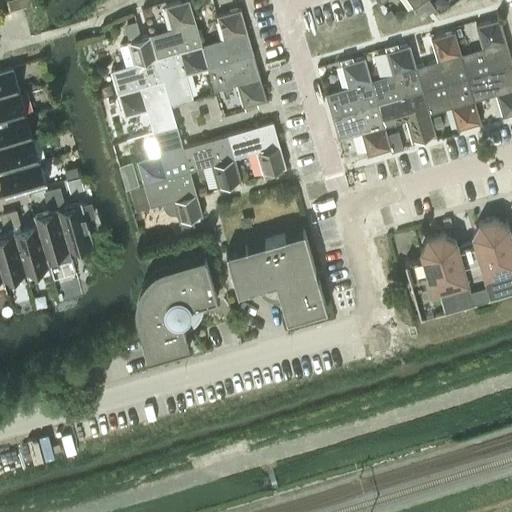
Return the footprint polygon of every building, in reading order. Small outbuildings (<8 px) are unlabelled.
[(15,0),(6,0),(9,9),(17,7),(15,0)] [(171,27),(149,33),(156,56),(201,43),(188,0),(179,0),(164,4),(171,27)] [(435,6),(430,0),(422,0),(413,6),(420,16),(435,6)] [(434,0),(440,9),(448,2),(446,0),(434,0)] [(150,5),(142,7),(144,14),(150,13),(151,10),(150,5)] [(223,37),(201,43),(207,66),(253,53),(240,7),(216,14),(223,37)] [(390,9),(385,12),(391,21),(396,18),(390,9)] [(460,52),(467,75),(511,62),(511,61),(499,17),(475,23),(482,46),(460,52)] [(415,65),(422,88),(467,75),(460,52),(454,30),(430,36),(437,59),(415,65)] [(110,69),(117,92),(163,79),(156,56),(149,33),(126,40),(127,41),(119,43),(125,64),(110,69)] [(201,43),(156,56),(163,79),(169,102),(192,95),(186,72),(207,66),(201,43)] [(370,78),(377,101),(422,88),(415,65),(409,43),(398,46),(386,49),(385,49),(392,72),(370,78)] [(253,53),(207,66),(214,89),(236,82),(242,105),(244,105),(256,101),(266,98),(253,53)] [(324,91),(331,114),(377,101),(370,78),(364,56),(353,59),(341,62),(340,62),(347,85),(324,91)] [(511,111),(511,62),(467,75),(474,98),(495,92),(502,115),(511,111)] [(0,95),(19,90),(12,66),(0,69),(0,95)] [(480,121),(474,98),(467,75),(422,88),(429,111),(450,105),(457,128),(480,121)] [(169,102),(163,79),(117,92),(124,115),(146,108),(152,130),(176,123),(169,102)] [(109,83),(101,86),(104,95),(112,92),(109,83)] [(430,117),(429,111),(422,88),(377,101),(384,124),(405,118),(412,140),(435,134),(433,126),(430,117)] [(0,95),(0,120),(25,113),(19,90),(0,95)] [(384,124),(377,101),(331,114),(338,138),(360,131),(367,153),(390,147),(386,132),(384,124)] [(25,113),(0,120),(0,145),(32,136),(25,113)] [(439,115),(430,117),(433,126),(442,124),(439,115)] [(272,119),(227,132),(234,156),(255,150),(262,172),(286,165),(272,119)] [(143,182),(189,169),(182,145),(176,123),(152,130),(159,152),(136,158),(143,182)] [(398,128),(386,132),(390,147),(391,150),(403,147),(398,128)] [(227,132),(182,145),(189,169),(211,163),(217,185),(218,185),(230,181),(240,178),(234,156),(227,132)] [(0,145),(0,170),(39,159),(32,136),(0,145)] [(357,151),(343,155),(346,164),(359,160),(357,151)] [(39,159),(0,170),(0,177),(5,195),(46,183),(39,159)] [(76,165),(64,168),(67,176),(79,173),(76,165)] [(202,214),(189,169),(143,182),(150,205),(172,198),(179,221),(202,214)] [(135,171),(122,175),(126,186),(138,183),(135,171)] [(80,175),(67,179),(70,190),(83,186),(80,175)] [(204,185),(195,187),(197,195),(207,192),(204,185)] [(58,187),(51,189),(55,201),(56,207),(68,248),(92,241),(81,200),(63,205),(58,187)] [(55,201),(51,189),(45,191),(48,203),(55,201)] [(46,254),(68,248),(56,207),(32,214),(35,224),(36,223),(45,254),(46,254)] [(8,212),(11,224),(18,222),(15,210),(8,212)] [(11,224),(8,212),(1,214),(5,226),(11,224)] [(457,244),(472,298),(473,298),(473,296),(489,292),(489,293),(511,286),(511,240),(509,229),(510,229),(508,222),(494,215),(479,219),(472,233),(474,240),(457,244)] [(49,264),(46,254),(45,254),(36,223),(35,224),(13,230),(25,271),(49,264)] [(237,290),(260,284),(260,285),(261,287),(262,289),(264,290),(265,292),(267,293),(269,294),(271,294),(273,295),(275,295),(277,295),(279,294),(286,317),(326,305),(303,227),(225,250),(237,290)] [(0,270),(2,277),(25,271),(13,230),(0,233),(0,270)] [(457,244),(455,237),(442,230),(427,234),(419,248),(421,255),(404,260),(411,283),(409,283),(411,291),(413,290),(419,313),(421,313),(420,311),(436,307),(437,308),(472,298),(457,244)] [(198,304),(198,301),(216,296),(205,256),(163,268),(159,269),(156,271),(153,273),(150,275),(148,277),(145,280),(143,283),(141,286),(140,289),(139,292),(137,295),(137,299),(136,302),(136,305),(136,309),(137,312),(138,317),(149,357),(189,345),(184,326),(186,325),(189,324),(191,322),(193,321),(194,319),(196,316),(197,314),(198,312),(198,309),(198,306),(198,304)]
